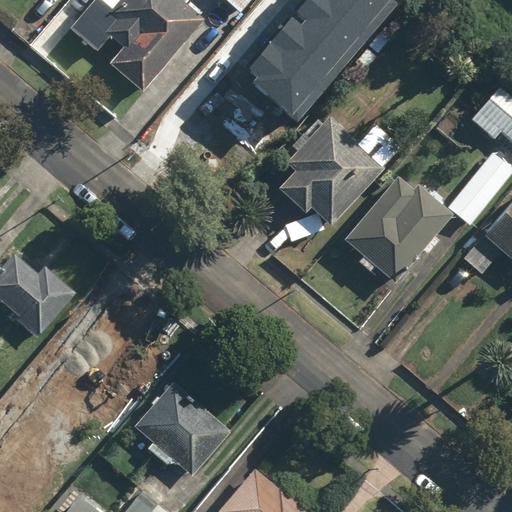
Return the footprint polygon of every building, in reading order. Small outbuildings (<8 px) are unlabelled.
[(202,22),(175,0),(70,0),(68,3),(80,13),(68,27),(109,61),(106,65),(142,95),(202,22)] [(252,0),(220,0),(239,16),(252,0)] [(250,80),(296,118),(395,0),(306,0),(250,67),(256,72),(250,80)] [(233,102),(209,79),(184,106),(208,128),(233,102)] [(511,97),(497,85),(470,117),(511,153),(511,97)] [(381,171),(319,115),(284,154),(310,177),(292,197),(328,229),(381,171)] [(511,175),(511,169),(491,152),(444,208),(452,215),(467,228),(511,175)] [(452,215),(444,208),(415,183),(411,188),(396,175),(340,240),(391,285),(452,215)] [(511,200),(460,260),(478,275),(499,251),(511,262),(511,200)] [(34,273),(12,253),(0,265),(0,306),(36,339),(74,296),(41,266),(34,273)] [(26,511),(171,339),(121,298),(0,443),(0,501),(12,511),(26,511)] [(151,442),(143,451),(164,470),(172,461),(190,478),(229,435),(170,381),(131,424),(151,442)] [(303,511),(252,466),(213,510),(215,511),(303,511)] [(161,511),(138,491),(119,511),(161,511)] [(94,511),(77,496),(62,511),(94,511)]
